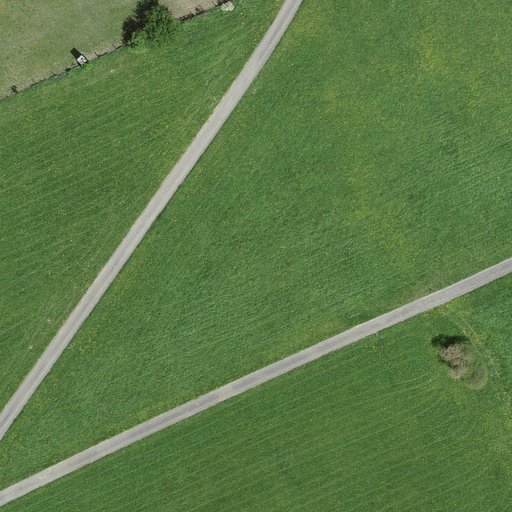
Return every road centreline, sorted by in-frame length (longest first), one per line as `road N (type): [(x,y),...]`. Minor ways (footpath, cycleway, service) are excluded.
road 1 (track): [(0,496),(511,261)]
road 2 (track): [(293,0),(0,424)]
